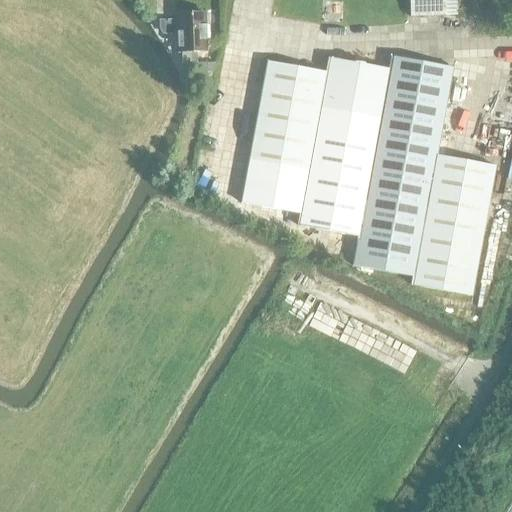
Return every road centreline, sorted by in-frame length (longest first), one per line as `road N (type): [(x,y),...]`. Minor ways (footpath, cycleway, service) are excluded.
road 1 (unknown): [(255,30),(511,45)]
road 2 (unknown): [(255,30),(230,160)]
